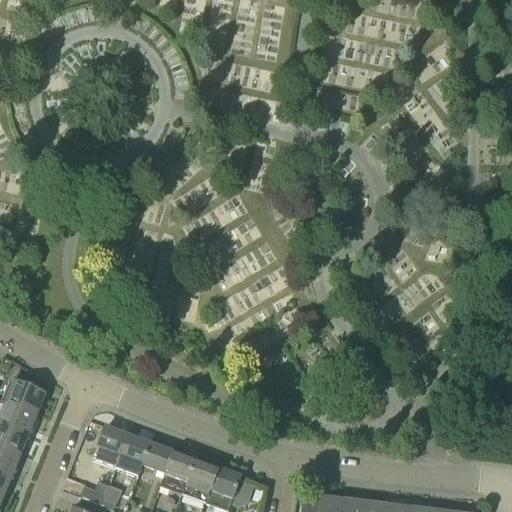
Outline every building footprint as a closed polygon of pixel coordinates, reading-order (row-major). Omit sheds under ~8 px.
[(13,385),(5,405),(36,418),(44,397),(33,393),(37,385),(16,376),(13,385)] [(0,426),(28,438),(36,418),(5,405),(0,416),(0,426)] [(0,449),(20,458),(28,438),(0,426),(0,449)] [(127,439),(104,430),(91,464),(114,473),(127,439)] [(127,439),(114,473),(137,481),(140,473),(149,447),(127,439)] [(141,470),(163,479),(172,456),(149,447),(141,470)] [(0,473),(12,478),(20,458),(0,449),(0,473)] [(159,490),(181,499),(194,464),(172,456),(163,479),(159,490)] [(217,472),(194,464),(181,499),(204,507),(217,472)] [(228,511),(240,481),(217,472),(204,507),(217,511),(228,511)] [(0,496),(4,498),(12,478),(0,473),(0,496)] [(101,510),(104,501),(108,490),(97,486),(93,494),(83,490),(78,501),(101,510)] [(113,511),(115,506),(104,501),(101,510),(105,511),(113,511)] [(341,511),(342,504),(320,501),(318,511),(341,511)]
